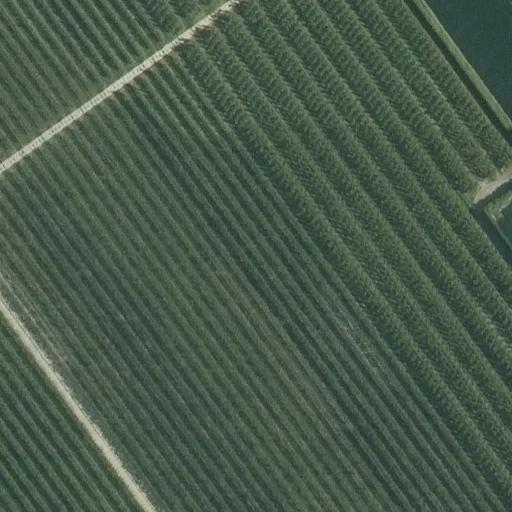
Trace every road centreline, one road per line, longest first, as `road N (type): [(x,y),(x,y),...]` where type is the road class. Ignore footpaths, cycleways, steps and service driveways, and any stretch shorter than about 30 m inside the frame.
road 1 (track): [(150,511),(0,302)]
road 2 (track): [(0,169),(177,44)]
